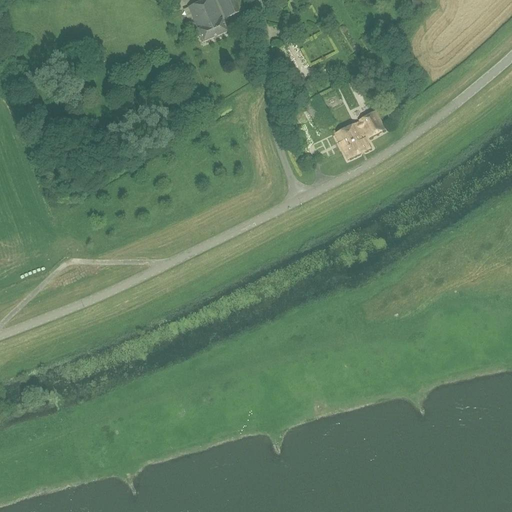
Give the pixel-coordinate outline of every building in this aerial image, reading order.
[(228,32),(213,0),(206,0),(189,8),(204,42),(228,32)] [(239,0),(217,0),(225,19),(244,10),(239,0)] [(318,96),(304,104),(321,132),(335,124),(318,96)] [(376,112),(359,121),(368,139),(384,130),(376,112)] [(302,129),(313,125),(310,118),(299,122),(302,129)] [(347,160),(370,149),(357,124),(335,135),(347,160)]
